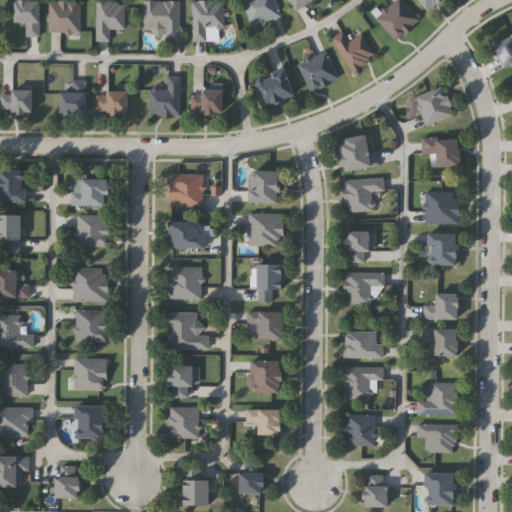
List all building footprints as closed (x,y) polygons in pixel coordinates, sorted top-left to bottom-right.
[(19,0),(44,0),(44,36),(28,36),(28,22),(19,22),(19,0)] [(124,0),(124,28),(112,28),(112,40),(99,40),(99,0),(124,0)] [(181,0),(180,41),(165,41),(165,33),(143,32),(143,0),(181,0)] [(222,0),(223,40),(193,41),(192,0),(222,0)] [(242,0),(274,0),(280,17),(251,26),(242,0)] [(289,0),(314,0),(296,11),(289,0)] [(375,17),(395,0),(401,0),(419,21),(395,41),(375,17)] [(416,0),(438,0),(426,11),(416,0)] [(52,32),(52,1),(83,1),(83,32),(52,32)] [(348,71),(333,36),(343,32),(347,41),(363,34),(375,59),(348,71)] [(491,48),(511,34),(511,62),(503,68),(491,48)] [(339,78),(311,92),(297,65),(325,51),(339,78)] [(262,107),(253,82),(284,71),(292,97),(262,107)] [(181,76),(181,116),(149,116),(149,89),(167,89),(167,76),(181,76)] [(89,115),(63,115),(63,93),(74,93),(74,80),(89,80),(89,115)] [(424,126),(414,97),(443,87),(453,115),(424,126)] [(36,91),(36,113),(3,113),(3,91),(36,91)] [(221,91),(221,115),(192,115),(192,91),(221,91)] [(132,93),(132,114),(99,114),(99,93),(132,93)] [(335,140),(364,135),(367,153),(376,152),(378,165),(340,172),(335,140)] [(459,167),(431,168),(431,155),(422,155),(422,138),(459,137),(459,167)] [(1,170),(30,170),(30,203),(1,203),(1,170)] [(277,170),(277,204),(247,204),(247,170),(277,170)] [(203,208),(170,208),(170,175),(203,175),(203,208)] [(343,181),(383,177),(384,191),(372,192),(374,210),(345,213),(343,181)] [(75,206),(75,180),(112,180),(112,206),(75,206)] [(425,225),(425,192),(459,192),(459,225),(425,225)] [(248,245),(248,214),(283,214),(283,245),(248,245)] [(0,242),(0,215),(25,215),(25,253),(6,253),(6,242),(0,242)] [(78,246),(79,215),(111,215),(111,246),(78,246)] [(168,222),(203,222),(203,249),(168,249),(168,222)] [(344,253),(344,231),(368,231),(368,263),(349,263),(349,253),(344,253)] [(456,265),(425,265),(425,233),(456,233),(456,265)] [(272,290),(272,302),(255,302),(255,265),(280,265),(280,290),(272,290)] [(202,267),(202,300),(169,299),(169,267),(202,267)] [(110,268),(110,302),(75,302),(75,268),(110,268)] [(0,298),(0,269),(22,269),(22,284),(31,284),(31,298),(0,298)] [(384,286),(373,286),(373,304),(343,304),(343,272),(384,272),(384,286)] [(456,320),(423,320),(423,306),(434,306),(434,294),(456,294),(456,320)] [(77,310),(110,310),(110,342),(77,342),(77,310)] [(209,349),(167,349),(167,312),(198,312),(198,323),(204,323),(204,334),(209,334),(209,349)] [(281,312),(281,340),(256,340),(256,326),(247,326),(247,312),(281,312)] [(36,349),(0,348),(0,315),(24,316),(24,333),(36,334),(36,349)] [(458,329),(458,356),(431,356),(431,341),(427,341),(426,329),(458,329)] [(343,332),(382,332),(382,358),(343,358),(343,332)] [(110,391),(76,391),(76,359),(110,359),(110,391)] [(248,361),(280,361),(280,393),(248,393),(248,361)] [(30,396),(0,396),(0,364),(30,364),(30,396)] [(167,387),(167,365),(198,365),(198,384),(190,384),(190,398),(172,398),(172,387),(167,387)] [(343,399),(343,367),(383,367),(383,380),(376,380),(376,399),(343,399)] [(457,415),(416,415),(417,401),(427,401),(427,382),(458,382),(457,415)] [(79,438),(79,406),(109,406),(109,438),(79,438)] [(0,407),(34,407),(34,437),(0,437),(0,407)] [(168,407),(199,407),(199,438),(168,438),(168,407)] [(278,410),(278,435),(255,435),(255,424),(245,424),(245,410),(278,410)] [(375,415),(375,445),(343,445),(343,414),(375,415)] [(426,452),(426,438),(417,438),(417,424),(456,424),(456,452),(426,452)] [(22,470),(22,487),(0,487),(0,456),(31,456),(31,470),(22,470)] [(60,498),(60,466),(83,467),(83,498),(60,498)] [(236,472),(263,472),(263,494),(236,494),(236,472)] [(452,505),(423,505),(423,473),(452,473),(452,505)] [(384,477),(384,507),(363,507),(363,477),(384,477)] [(181,505),(181,481),(207,481),(207,505),(181,505)]
